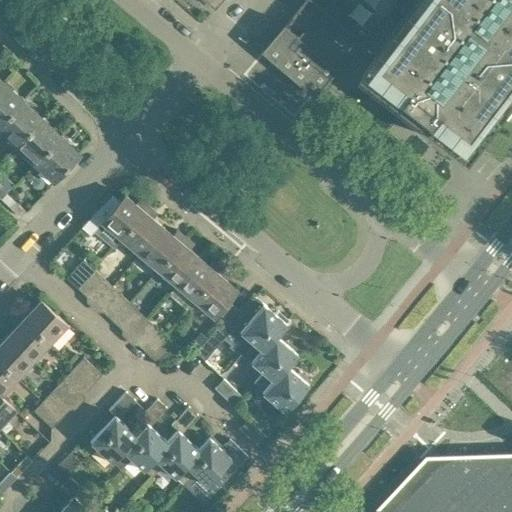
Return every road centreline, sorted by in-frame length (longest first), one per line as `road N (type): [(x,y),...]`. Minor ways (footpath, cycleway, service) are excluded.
road 1 (residential): [(132,147),(318,297)]
road 2 (residential): [(382,208),(211,56)]
road 3 (residential): [(0,511),(114,385),(120,345)]
road 4 (tertiary): [(395,368),(272,511)]
road 5 (residential): [(0,17),(132,147)]
road 6 (tertiary): [(299,511),(410,382)]
road 7 (residential): [(32,251),(132,147)]
road 8 (residential): [(120,345),(32,251)]
road 9 (tertiary): [(410,382),(491,287)]
road 10 (residential): [(216,421),(172,376),(120,345)]
road 11 (residential): [(132,147),(211,56)]
road 12 (tertiary): [(470,274),(395,368)]
road 13 (residential): [(318,297),(373,260),(382,208)]
